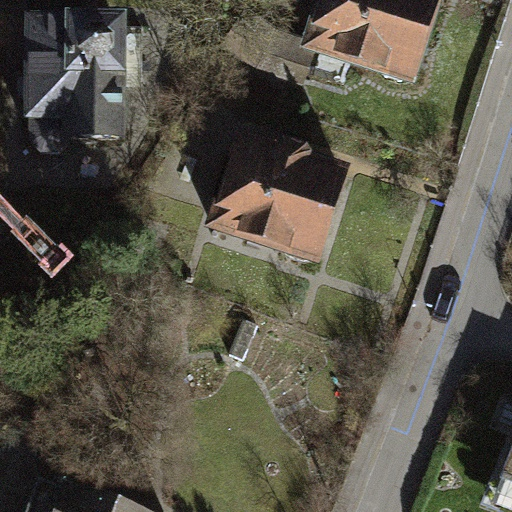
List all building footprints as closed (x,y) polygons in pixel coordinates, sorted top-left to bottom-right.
[(410,83),(436,0),(322,0),(306,49),(410,83)] [(74,17),(28,17),(30,139),(40,154),(60,153),(69,138),(119,138),(118,27),(74,27),(74,17)] [(315,263),(343,174),(309,163),(307,155),(281,147),(275,152),(240,141),(211,229),(315,263)] [(511,460),(503,484),(511,487),(511,460)] [(125,511),(39,479),(26,511),(125,511)]
